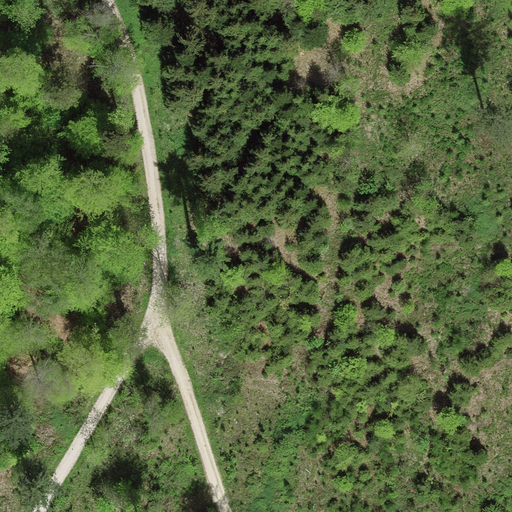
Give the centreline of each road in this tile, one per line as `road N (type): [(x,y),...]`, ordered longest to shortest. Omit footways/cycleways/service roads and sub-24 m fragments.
road 1 (track): [(102,0),(155,175),(153,286),(131,353),(37,511)]
road 2 (track): [(228,511),(153,286)]
